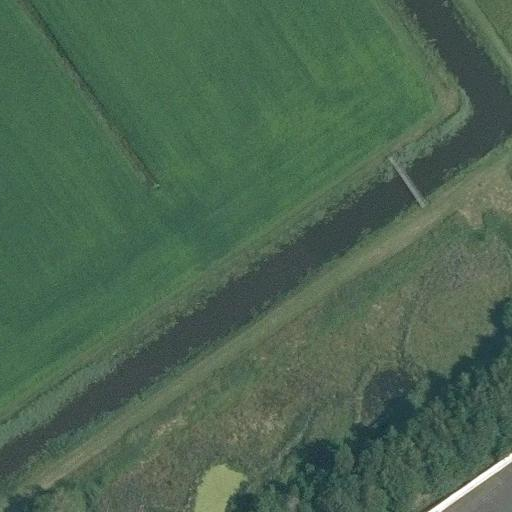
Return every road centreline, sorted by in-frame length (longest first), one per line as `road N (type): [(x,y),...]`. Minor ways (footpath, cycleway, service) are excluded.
road 1 (track): [(0,427),(440,120),(446,105),(376,0)]
road 2 (track): [(17,511),(493,179)]
